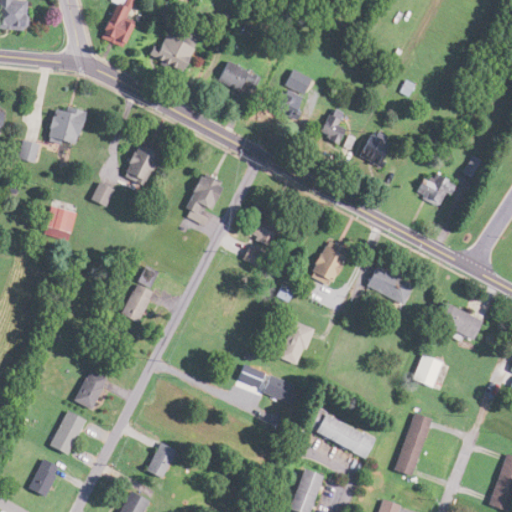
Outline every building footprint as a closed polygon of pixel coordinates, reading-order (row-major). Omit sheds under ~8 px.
[(0,0),(0,27),(21,28),(21,0),(0,0)] [(129,20),(121,17),(128,0),(108,0),(94,36),(119,46),(129,20)] [(179,71),(196,32),(167,19),(150,58),(179,71)] [(256,77),(223,60),(212,80),(245,97),(256,77)] [(307,79),(288,68),(267,107),(286,118),(307,79)] [(72,144),(76,110),(47,106),(42,140),(72,144)] [(334,124),(340,113),(328,107),(315,133),(334,143),(342,128),(334,124)] [(376,166),(386,144),(365,134),(355,156),(376,166)] [(29,162),(33,143),(18,139),(13,158),(29,162)] [(116,174),(138,185),(155,149),(133,139),(116,174)] [(478,159),(467,157),(462,174),(473,177),(478,159)] [(451,187),(425,169),(410,192),(436,209),(451,187)] [(179,217),(203,224),(215,180),(191,174),(179,217)] [(110,188),(94,181),(87,199),(102,205),(110,188)] [(72,212),(47,204),(38,234),(63,242),(72,212)] [(240,236),(263,246),(273,221),(250,212),(240,236)] [(341,248),(319,240),(305,277),(327,285),(341,248)] [(236,258),(252,266),(259,251),(243,243),(236,258)] [(407,284),(369,266),(360,286),(398,303),(407,284)] [(149,291),(132,282),(116,313),(133,322),(149,291)] [(282,301),(289,290),(278,283),(271,294),(282,301)] [(467,339),(476,319),(439,302),(430,322),(467,339)] [(272,356),(291,365),(308,329),(289,320),(272,356)] [(427,387),(438,363),(419,353),(407,378),(427,387)] [(103,378),(86,369),(70,401),(87,410),(103,378)] [(286,404),(294,387),(264,374),(256,391),(286,404)] [(361,457),(370,437),(307,408),(298,428),(361,457)] [(45,446),(64,455),(82,421),(63,411),(45,446)] [(390,471),(408,476),(425,417),(407,412),(390,471)] [(139,469),(156,479),(172,451),(155,441),(139,469)] [(511,485),(511,456),(501,453),(483,504),(503,511),(511,485)] [(23,488),(39,497),(55,467),(39,458),(23,488)] [(302,511),(318,476),(298,467),(281,508),(291,511),(302,511)] [(137,511),(144,500),(125,490),(113,511),(137,511)]
